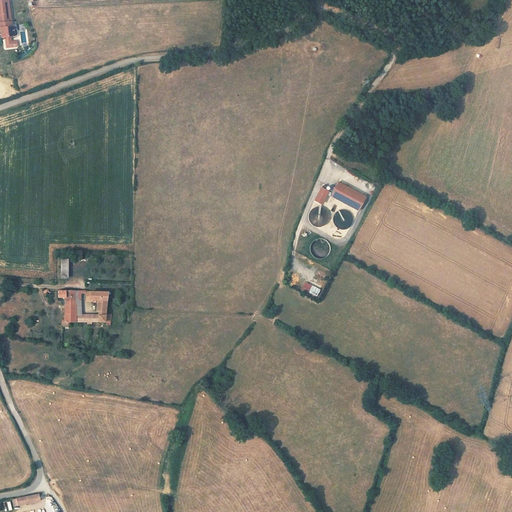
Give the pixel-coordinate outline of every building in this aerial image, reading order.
[(0,24),(9,24),(5,1),(0,1),(0,24)] [(12,37),(11,28),(9,29),(0,30),(0,39),(5,39),(10,38),(12,37)] [(10,38),(5,39),(6,48),(16,47),(15,41),(11,42),(10,38)] [(364,195),(337,182),(330,196),(357,210),(364,195)] [(327,192),(321,189),(314,200),(320,203),(327,192)] [(318,242),(314,252),(325,257),(330,247),(318,242)] [(77,317),(74,310),(75,295),(67,295),(60,295),(60,301),(65,301),(64,320),(61,320),(61,332),(69,332),(70,326),(77,325),(77,317)] [(81,317),(82,295),(75,295),(74,310),(77,317),(77,325),(106,325),(107,322),(113,322),(113,316),(108,315),(108,297),(86,296),(85,299),(91,299),(91,303),(97,303),(96,317),(81,317)] [(39,495),(17,499),(18,507),(40,503),(39,495)]
